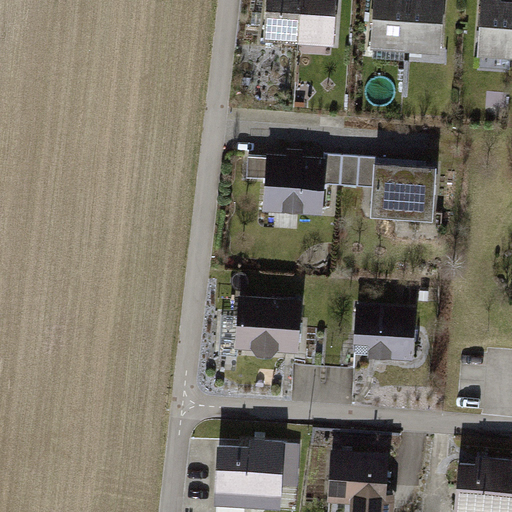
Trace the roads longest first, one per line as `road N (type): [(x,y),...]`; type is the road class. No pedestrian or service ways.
road 1 (residential): [(231,0),(167,511)]
road 2 (unknown): [(215,129),(428,141)]
